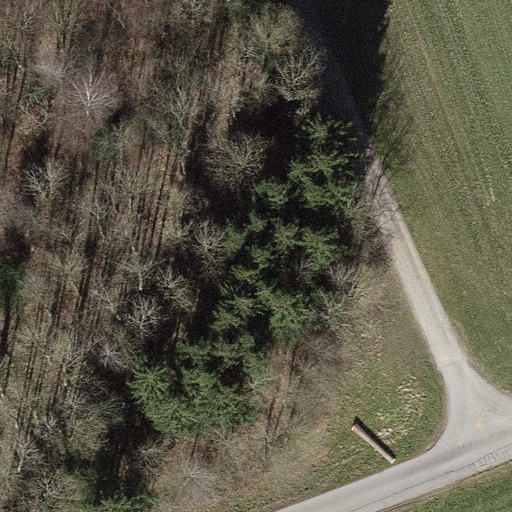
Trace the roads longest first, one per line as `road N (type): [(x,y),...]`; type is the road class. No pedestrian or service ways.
road 1 (track): [(490,445),(289,0)]
road 2 (unclassified): [(511,437),(318,511)]
